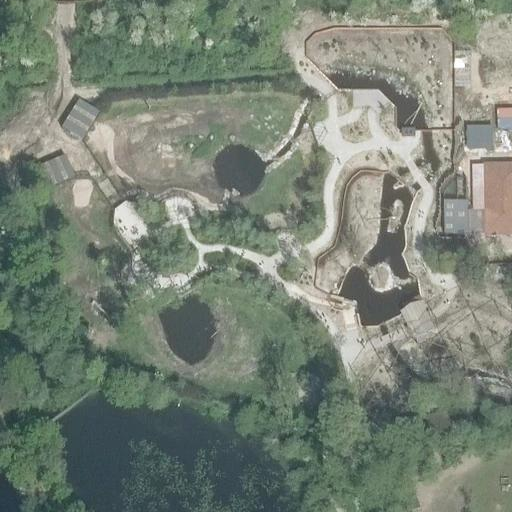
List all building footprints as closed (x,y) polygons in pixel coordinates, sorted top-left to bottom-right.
[(78,102),(60,129),(80,143),(97,117),(98,115),(93,112),(78,102)] [(491,129),(468,129),(468,150),(492,149),(491,129)] [(74,180),(65,158),(60,160),(35,170),(44,192),(74,180)] [(511,167),(486,168),(486,210),(487,232),(487,238),(511,237),(511,167)] [(486,210),(486,168),(472,168),(473,210),(486,210)] [(467,210),(467,201),(457,201),(444,201),(444,232),(468,232),(467,210)] [(487,232),(486,210),(473,210),(467,210),(468,232),(487,232)] [(406,313),(402,315),(407,327),(409,330),(411,334),(411,335),(415,342),(434,332),(431,324),(430,322),(428,318),(426,315),(425,314),(424,312),(426,311),(420,298),(403,307),(406,313)] [(453,422),(452,413),(420,416),(403,417),(404,424),(405,441),(415,440),(423,439),(432,438),(454,436),(453,422)] [(411,511),(419,509),(413,495),(401,500),(402,502),(404,508),(406,511),(411,511)]
